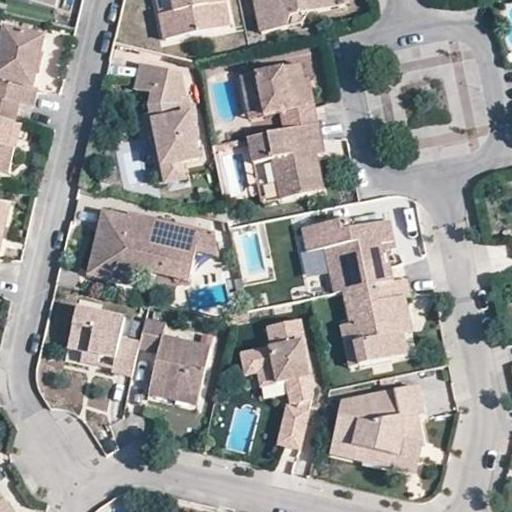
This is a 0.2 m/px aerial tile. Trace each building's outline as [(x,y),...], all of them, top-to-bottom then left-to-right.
[(172,0),(177,18),(162,21),(168,45),(233,31),(225,0),(172,0)] [(259,0),(266,34),(290,30),(296,21),(306,25),(311,16),(331,11),(329,1),(326,0),(259,0)] [(326,0),(329,1),(331,11),(345,8),(343,0),(326,0)] [(296,21),(290,30),(305,27),(306,25),(296,21)] [(38,60),(41,51),(44,36),(4,27),(0,46),(0,96),(18,101),(33,104),(36,86),(34,85),(37,69),(34,68),(36,59),(38,60)] [(44,52),(41,51),(38,60),(36,59),(34,68),(37,69),(41,70),(44,52)] [(309,90),(307,79),(303,65),(259,74),(267,116),(284,113),(288,130),(322,124),(315,89),(309,90)] [(190,76),(146,66),(140,90),(158,94),(157,102),(159,113),(164,137),(169,166),(190,162),(207,158),(197,115),(189,116),(187,105),(189,95),(194,96),(190,76)] [(313,78),(307,79),(309,90),(315,89),(313,78)] [(197,115),(194,96),(189,95),(187,105),(189,116),(197,115)] [(13,122),(18,101),(0,96),(0,166),(12,169),(16,145),(8,143),(13,122)] [(164,137),(159,113),(149,114),(155,139),(164,137)] [(8,143),(16,145),(21,124),(13,122),(8,143)] [(322,124),(288,130),(255,137),(261,161),(276,159),(285,199),(327,189),(320,154),(319,149),(313,150),(312,144),(326,141),(322,124)] [(328,152),(326,141),(312,144),(313,150),(319,149),(320,154),(328,152)] [(190,162),(169,166),(173,184),(194,179),(190,162)] [(0,243),(9,203),(0,200),(0,243)] [(106,233),(112,210),(105,209),(99,232),(106,233)] [(135,216),(112,210),(106,233),(97,274),(144,284),(147,268),(167,273),(175,266),(197,272),(203,249),(208,229),(158,216),(147,225),(140,217),(135,216)] [(135,211),(135,216),(140,217),(147,225),(158,216),(135,211)] [(386,243),(399,240),(395,221),(355,229),(353,219),(309,228),(313,252),(330,249),(338,293),(347,291),(398,281),(395,262),(390,263),(387,251),(386,243)] [(221,231),(208,229),(203,249),(226,254),(221,231)] [(400,248),(399,240),(386,243),(387,251),(400,248)] [(195,280),(197,272),(175,266),(167,273),(195,280)] [(411,278),(398,281),(347,291),(353,322),(359,320),(363,339),(357,340),(361,362),(410,352),(407,333),(401,334),(399,327),(405,325),(401,299),(410,297),(415,296),(411,278)] [(416,331),(410,297),(401,299),(405,325),(399,327),(401,334),(407,333),(416,331)] [(145,345),(146,338),(128,333),(131,315),(83,304),(74,346),(88,349),(105,353),(121,357),(119,368),(138,372),(145,345)] [(173,320),(152,315),(146,338),(145,345),(164,350),(163,354),(170,356),(168,365),(162,363),(157,385),(205,397),(219,342),(170,331),(173,320)] [(359,320),(353,322),(344,324),(352,364),(361,362),(357,340),(363,339),(359,320)] [(305,355),(313,353),(307,322),(274,327),(277,349),(246,355),(250,377),(263,376),(264,383),(279,381),(281,389),(290,387),(299,386),(299,392),(304,391),(305,399),(293,401),(294,404),(292,404),(282,443),(306,448),(318,393),(314,390),(320,389),(315,364),(307,366),(305,355)] [(103,365),(105,353),(88,349),(86,360),(103,365)] [(315,364),(313,353),(305,355),(307,366),(315,364)] [(163,354),(162,363),(168,365),(170,356),(163,354)] [(265,392),(281,389),(279,381),(264,383),(265,392)] [(205,397),(157,385),(155,393),(203,405),(205,397)] [(422,466),(427,441),(417,440),(414,422),(422,420),(422,419),(421,413),(429,411),(423,385),(395,390),(389,399),(380,393),(347,400),(336,447),(358,451),(359,445),(401,454),(400,461),(422,466)] [(299,386),(290,387),(293,401),(305,399),(304,391),(299,392),(299,386)] [(427,441),(422,420),(414,422),(417,440),(427,441)] [(358,451),(336,447),(334,454),(420,474),(422,466),(400,461),(401,454),(359,445),(358,451)] [(15,511),(5,496),(0,498),(0,511),(15,511)]
